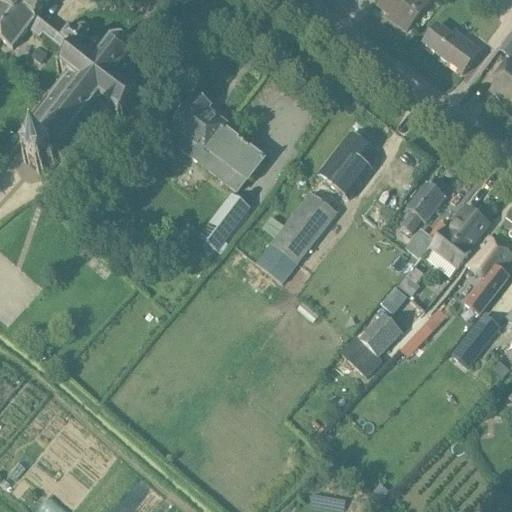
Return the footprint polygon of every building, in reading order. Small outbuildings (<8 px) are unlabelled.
[(0,0),(0,42),(12,52),(28,32),(39,41),(42,37),(48,30),(37,21),(52,1),(50,0),(0,0)] [(385,0),(379,10),(398,24),(396,26),(406,34),(432,0),(385,0)] [(60,39),(54,34),(48,30),(42,37),(69,58),(59,71),(69,78),(24,136),(38,146),(25,163),(40,175),(53,159),(66,169),(111,111),(121,119),(136,99),(134,98),(135,96),(135,95),(133,97),(127,92),(135,81),(134,74),(127,69),(132,62),(131,51),(123,45),(111,46),(105,55),(104,51),(99,47),(94,48),(92,49),(90,47),(91,46),(86,41),(89,37),(88,33),(84,30),(80,30),(77,33),(69,28),(60,39)] [(423,48),(463,78),(480,54),(455,35),(452,39),(438,28),(423,48)] [(511,35),(498,54),(510,63),(511,59),(511,35)] [(511,69),(494,95),(511,108),(511,69)] [(196,99),(171,131),(172,131),(164,142),(176,151),(237,199),(247,186),(248,187),(267,164),(225,132),(227,129),(208,114),(211,111),(196,99)] [(372,155),(351,138),(318,179),(340,196),(372,155)] [(408,212),(411,215),(400,229),(412,239),(423,224),(425,226),(444,202),(426,189),(408,212)] [(256,267),(258,269),(282,289),(337,218),(310,197),(256,267)] [(255,217),(240,205),(207,242),(223,252),(255,217)] [(468,214),(466,213),(448,236),(446,235),(432,254),(457,273),(471,254),(470,253),(488,229),(486,228),(468,214)] [(434,245),(429,241),(421,235),(407,253),(419,263),(434,245)] [(511,259),(511,258),(489,242),(467,272),(484,285),(466,310),(480,320),(508,282),(500,276),(511,259)] [(413,271),(405,281),(414,289),(423,278),(413,271)] [(409,301),(417,291),(414,289),(405,281),(397,291),(409,301)] [(433,336),(444,325),(435,317),(425,328),(433,336)] [(502,330),(486,318),(453,360),(468,372),(502,330)] [(383,319),(360,342),(356,338),(348,348),(349,348),(340,358),(335,364),(341,369),(342,368),(349,375),(353,370),(367,383),(387,362),(382,359),(402,338),(383,319)]
